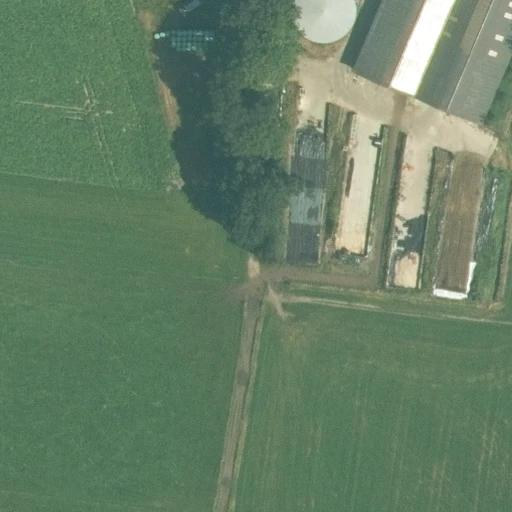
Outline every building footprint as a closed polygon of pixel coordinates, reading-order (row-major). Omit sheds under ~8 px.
[(322,42),(327,42),(332,41),(337,39),(342,36),(346,32),(350,28),(352,23),(354,18),(355,12),(355,7),(354,1),(353,0),(291,0),(291,5),(290,10),(291,16),(292,21),(294,26),(298,30),(301,34),(306,38),(311,40),(316,42),(322,42)] [(479,124),(511,45),(511,0),(380,0),(351,70),(479,124)] [(403,204),(403,228),(436,229),(437,204),(403,204)] [(397,254),(433,259),(437,232),(401,227),(397,254)] [(429,287),(429,258),(395,258),(395,287),(429,287)]
